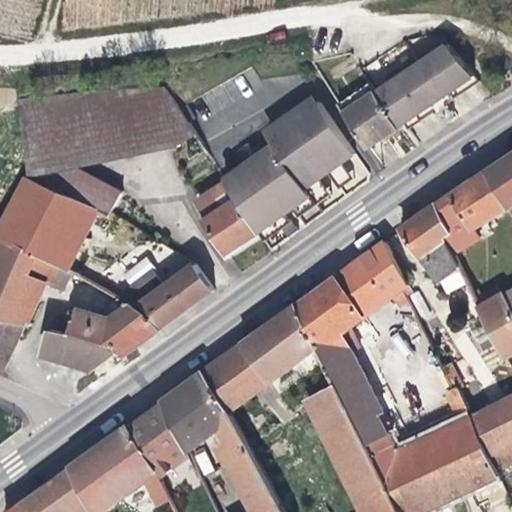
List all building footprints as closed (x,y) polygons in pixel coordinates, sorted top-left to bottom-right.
[(449,42),(383,86),(406,120),(475,72),(449,42)] [(14,89),(18,133),(23,177),(44,186),(51,188),(104,216),(106,213),(118,189),(70,167),(184,125),(153,76),(89,78),(14,89)] [(377,77),(343,100),(349,109),(383,86),(377,77)] [(406,120),(383,86),(349,109),(371,143),(406,120)] [(281,143),(230,178),(231,180),(264,232),(292,213),(299,208),(318,196),(312,189),(327,179),(335,173),(349,163),(359,157),(323,104),(312,102),(293,116),(297,123),(277,137),(281,143)] [(272,130),(277,137),(297,123),(293,116),(272,130)] [(511,154),(483,174),(505,211),(511,206),(511,154)] [(359,180),(349,163),(335,173),(345,190),(359,180)] [(505,211),(483,174),(470,182),(493,219),(505,211)] [(111,216),(106,213),(104,216),(51,188),(44,186),(23,177),(0,223),(0,237),(55,266),(76,277),(85,282),(94,262),(77,252),(88,231),(99,237),(111,216)] [(318,196),(324,205),(337,195),(327,179),(312,189),(318,196)] [(264,232),(231,180),(213,193),(223,209),(208,218),(229,251),(264,232)] [(493,219),(470,182),(433,207),(443,224),(453,218),(465,237),(493,219)] [(318,196),(299,208),(306,217),(324,205),(318,196)] [(443,224),(433,207),(398,232),(416,257),(423,259),(426,264),(423,267),(437,286),(457,270),(442,241),(450,234),(443,224)] [(264,232),(271,243),(299,223),(292,213),(264,232)] [(55,266),(0,237),(0,320),(20,325),(22,326),(41,286),(45,287),(55,266)] [(405,290),(381,245),(355,263),(382,306),(390,301),(400,293),(405,290)] [(199,303),(217,290),(198,263),(180,275),(199,303)] [(382,306),(355,263),(332,280),(360,321),(382,306)] [(76,277),(55,266),(45,287),(69,294),(76,277)] [(163,327),(199,303),(180,275),(154,293),(128,280),(120,294),(127,299),(150,312),(163,327)] [(394,511),(420,511),(493,476),(491,473),(483,455),(467,419),(461,406),(453,390),(450,393),(449,394),(454,405),(447,407),(451,415),(456,424),(392,456),(387,445),(374,417),(379,413),(367,391),(378,385),(358,347),(355,349),(345,331),(360,321),(332,280),(293,308),(314,350),(333,389),(394,511)] [(511,289),(500,297),(511,318),(511,289)] [(402,297),(400,293),(390,301),(396,310),(405,304),(402,297)] [(511,354),(511,318),(500,297),(499,295),(476,307),(503,360),(511,354)] [(147,338),(163,327),(150,312),(127,299),(109,313),(82,305),(81,307),(72,303),(66,325),(112,341),(118,341),(123,348),(126,353),(147,338)] [(266,384),(314,350),(293,308),(239,347),(266,384)] [(0,368),(20,325),(0,320),(0,368)] [(94,368),(123,348),(118,341),(112,341),(66,325),(52,324),(44,348),(94,368)] [(420,334),(432,356),(440,351),(429,330),(420,334)] [(200,375),(224,415),(266,384),(239,347),(200,375)] [(461,406),(477,398),(470,384),(470,380),(463,366),(442,376),(450,393),(453,390),(461,406)] [(277,511),(265,487),(224,415),(200,375),(177,392),(204,437),(214,432),(220,444),(212,450),(246,511),(277,511)] [(394,511),(333,389),(307,402),(362,511),(394,511)] [(204,437),(177,392),(158,405),(181,450),(182,453),(204,437)] [(454,405),(449,394),(442,397),(447,407),(454,405)] [(507,444),(511,441),(511,396),(482,411),(467,419),(483,455),(507,444)] [(467,419),(482,411),(477,398),(461,406),(467,419)] [(181,450),(158,405),(126,428),(152,471),(181,450)] [(451,415),(387,445),(392,456),(456,424),(451,415)] [(152,471),(126,428),(85,458),(114,500),(137,484),(144,479),(147,485),(156,479),(152,471)] [(511,462),(511,455),(507,444),(483,455),(491,473),(511,462)] [(206,451),(195,455),(202,476),(214,472),(206,451)] [(98,511),(114,500),(85,458),(69,470),(88,511),(98,511)] [(88,511),(69,470),(51,482),(65,511),(88,511)] [(159,484),(156,479),(147,485),(144,479),(137,484),(142,493),(144,492),(159,484)] [(5,511),(65,511),(51,482),(19,506),(17,504),(5,511)] [(153,508),(167,501),(159,484),(144,492),(153,508)]
